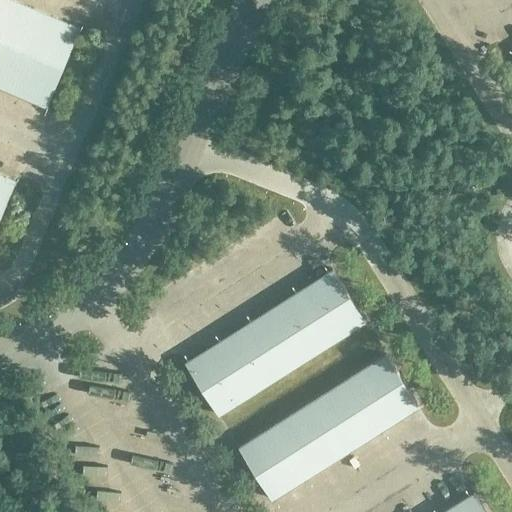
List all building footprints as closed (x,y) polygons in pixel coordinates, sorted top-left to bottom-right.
[(79,28),(9,0),(0,0),(0,86),(46,106),(79,28)] [(0,174),(0,215),(15,181),(0,174)] [(333,269),(186,362),(219,414),(366,321),(333,269)] [(273,499),(419,406),(386,354),(240,447),(273,499)] [(486,511),(474,492),(443,511),(486,511)]
